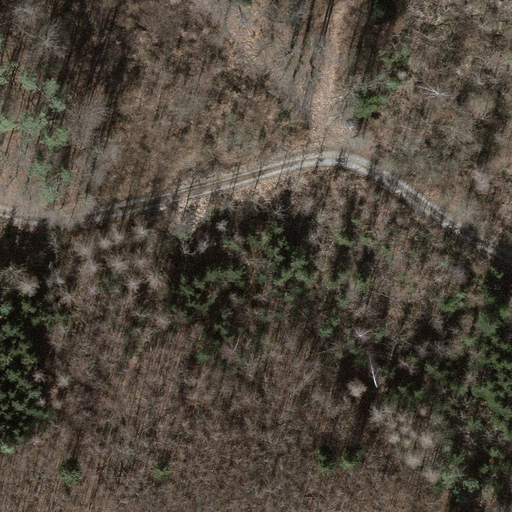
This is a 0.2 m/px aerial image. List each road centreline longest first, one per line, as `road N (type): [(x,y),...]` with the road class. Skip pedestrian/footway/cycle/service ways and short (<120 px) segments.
road 1 (track): [(0,210),(75,221),(313,150),(368,163),(511,260)]
road 2 (track): [(340,157),(296,89),(208,0)]
road 3 (track): [(340,157),(328,87),(330,24),(363,0)]
